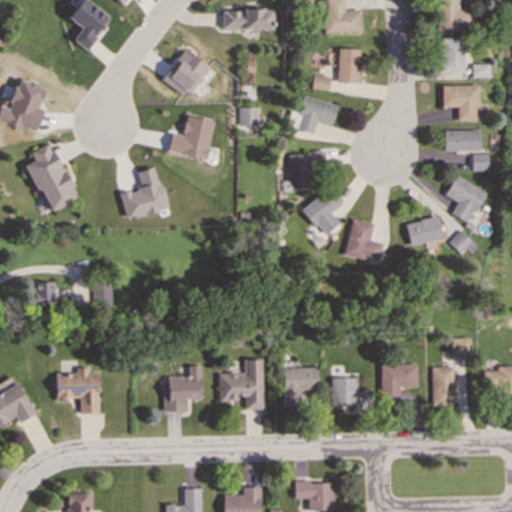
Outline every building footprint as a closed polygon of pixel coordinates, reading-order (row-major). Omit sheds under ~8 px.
[(84,49),(107,16),(84,0),(77,0),(66,17),(79,26),(70,39),(84,49)] [(343,0),(321,0),(321,32),(359,31),(359,9),(343,10),(343,0)] [(469,9),(455,8),(455,0),(435,0),(434,29),(468,30),(469,9)] [(220,27),(270,29),(271,10),(221,9),(220,27)] [(460,37),(438,37),(438,72),(461,71),(460,37)] [(160,78),(185,96),(208,67),(183,48),(160,78)] [(335,82),(357,82),(358,48),(336,48),(335,82)] [(486,63),(469,63),(469,77),(487,77),(486,63)] [(327,90),(329,76),(312,74),(310,88),(327,90)] [(0,118),(31,132),(41,110),(34,107),(42,88),(17,77),(4,108),(0,106),(0,118)] [(440,106),(455,106),(455,120),(473,120),(473,107),(477,107),(476,84),(439,84),(440,106)] [(335,104),(302,95),(293,126),(312,131),(315,120),(330,124),(335,104)] [(237,125),(256,125),(256,107),(237,106),(237,125)] [(211,120),(184,115),(181,134),(169,132),(166,150),(204,158),(211,120)] [(442,150),(477,150),(477,129),(442,130),(442,150)] [(46,211),(73,199),(48,142),(28,151),(32,160),(25,163),(46,211)] [(288,153),(289,188),(310,187),(309,165),(323,164),(322,151),(288,153)] [(485,153),(470,153),(470,170),(485,170),(485,153)] [(118,193),(124,218),(164,208),(154,166),(135,171),(140,187),(118,193)] [(467,222),(483,191),(453,175),(443,195),(455,201),(449,213),(467,222)] [(329,212),(341,203),(327,186),(301,208),(323,235),(338,223),(329,212)] [(404,222),(408,244),(441,238),(436,216),(404,222)] [(372,223),(351,217),(342,252),(377,262),(382,242),(368,239),(372,223)] [(475,246),(459,229),(447,241),(459,254),(465,248),(469,252),(475,246)] [(52,281),(32,281),(31,302),(51,303),(52,281)] [(109,283),(96,283),(96,304),(109,304),(109,283)] [(468,336),(449,337),(449,356),(468,355),(468,336)] [(216,399),(242,398),(242,409),(261,408),(259,358),(241,359),(242,372),(215,373),(216,399)] [(414,385),(414,364),(378,364),(379,404),(397,403),(397,386),(414,385)] [(198,365),(187,365),(187,375),(165,376),(165,389),(161,389),(161,411),(182,410),(182,398),(199,398),(198,365)] [(511,365),(492,366),(493,395),(511,393),(511,365)] [(430,404),(452,403),(451,366),(429,366),(430,404)] [(94,372),(86,372),(86,367),(74,367),(74,372),(52,373),(53,398),(76,397),(77,413),(96,413),(94,372)] [(281,407),(299,406),(299,389),(315,389),(315,367),(281,367),(281,407)] [(367,406),(368,389),(354,389),(355,377),(329,377),(328,405),(367,406)] [(0,423),(13,416),(16,422),(32,413),(15,382),(0,390),(0,423)] [(293,498),(305,498),(306,510),(332,509),(331,481),(293,481),(293,498)] [(221,494),(221,511),(257,511),(258,486),(241,486),(241,494),(221,494)] [(198,511),(198,487),(181,488),(181,504),(163,504),(163,511),(198,511)] [(86,511),(86,493),(64,494),(64,511),(86,511)]
